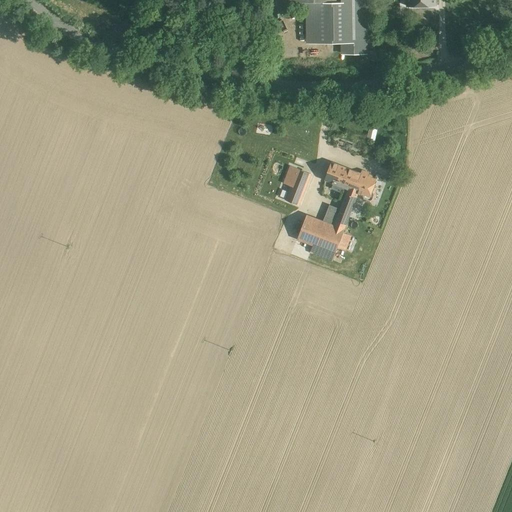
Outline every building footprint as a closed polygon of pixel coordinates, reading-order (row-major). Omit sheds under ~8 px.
[(341,34),(336,34),(332,38),(332,44),(336,48),(342,48),(346,44),(346,38),(341,34)] [(371,128),(369,135),(376,136),(377,129),(371,128)] [(360,172),(332,162),(325,179),(348,188),(354,190),(360,173),(360,172)] [(311,173),(290,165),(284,182),(291,185),(286,199),(299,204),(311,173)] [(376,179),(360,173),(354,190),(358,192),(362,193),(362,195),(363,198),(370,201),(373,200),(375,194),(374,190),(372,190),(376,179)] [(354,190),(348,188),(338,214),(348,217),(358,192),(354,190)] [(348,217),(338,214),(334,225),(344,229),(348,217)] [(334,225),(307,215),(298,237),(336,252),(344,232),(345,230),(344,229),(334,225)] [(344,232),(336,252),(343,255),(351,235),(344,232)]
